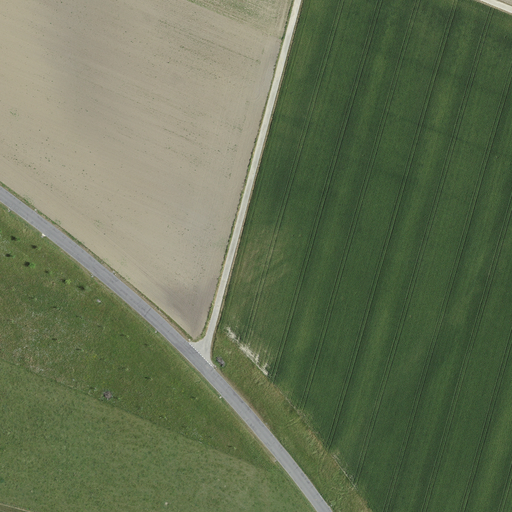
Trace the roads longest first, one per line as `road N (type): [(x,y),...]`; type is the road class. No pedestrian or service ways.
road 1 (tertiary): [(0,196),(164,331),(320,511)]
road 2 (track): [(199,366),(295,0)]
